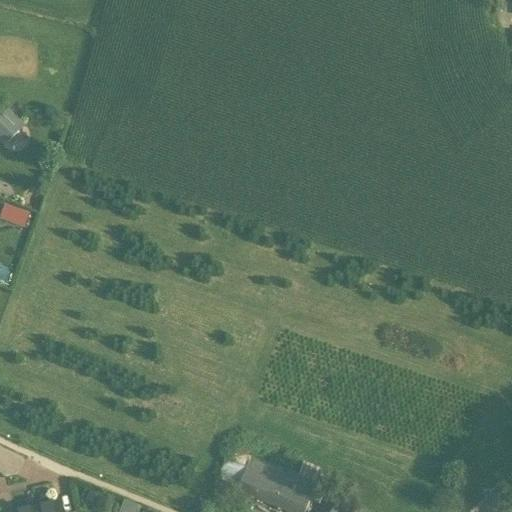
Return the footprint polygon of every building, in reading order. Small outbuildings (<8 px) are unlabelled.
[(0,116),(0,135),(7,143),(19,131),(2,114),(0,116)] [(29,228),(33,213),(8,205),(3,220),(29,228)] [(319,505),(326,487),(251,457),(237,493),(251,498),(284,511),(305,511),(310,501),(319,505)] [(322,506),(318,511),(353,511),(354,510),(349,506),(352,502),(333,490),(322,506)] [(61,511),(59,502),(35,507),(36,511),(61,511)]
